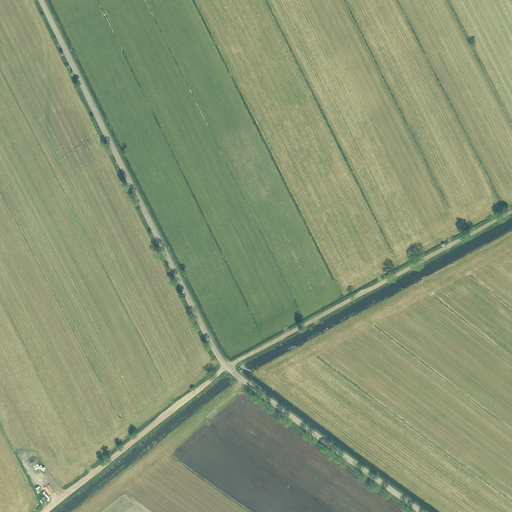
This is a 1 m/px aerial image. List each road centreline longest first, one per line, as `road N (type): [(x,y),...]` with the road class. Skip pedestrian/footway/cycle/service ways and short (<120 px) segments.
road 1 (unclassified): [(422,511),(216,355),(41,0)]
road 2 (track): [(42,511),(226,366),(511,209)]
